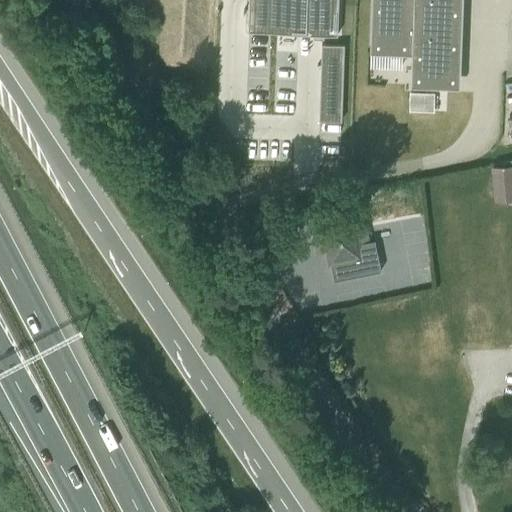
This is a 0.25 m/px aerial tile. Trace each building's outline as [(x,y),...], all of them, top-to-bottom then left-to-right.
[(249,0),(248,29),(314,32),(322,32),(322,36),(324,36),(324,32),(337,33),(338,0),(249,0)] [(371,0),(370,53),(411,54),(411,66),(453,68),(455,0),(371,0)] [(321,43),(320,75),(343,76),(344,43),(335,43),(321,43)] [(409,109),(435,109),(435,89),(409,89),(409,109)] [(511,164),(491,166),(494,200),(511,198),(511,164)] [(322,232),(312,234),(316,253),(326,251),(328,264),(330,263),(334,279),(381,270),(375,239),(369,240),(365,221),(364,215),(353,217),(353,212),(339,215),(319,219),(322,232)]
